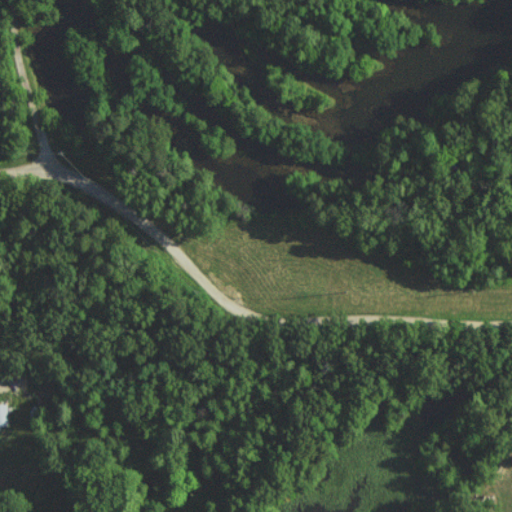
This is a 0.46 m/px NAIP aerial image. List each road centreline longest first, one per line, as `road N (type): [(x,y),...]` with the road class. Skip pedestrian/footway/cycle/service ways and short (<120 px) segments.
road 1 (residential): [(511,251),(237,241),(139,137),(0,137)]
road 2 (residential): [(237,241),(243,291),(292,340),(511,340)]
road 3 (residential): [(0,0),(48,137)]
